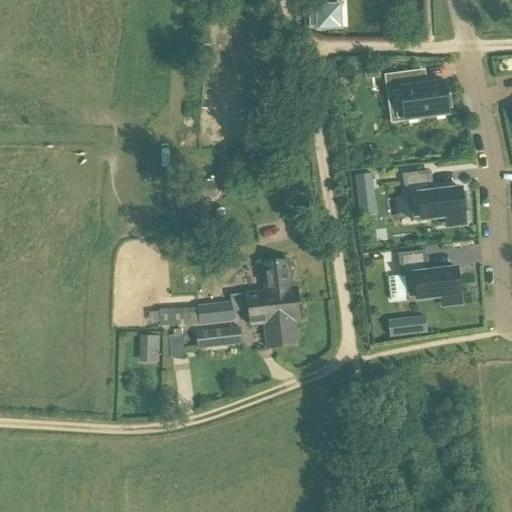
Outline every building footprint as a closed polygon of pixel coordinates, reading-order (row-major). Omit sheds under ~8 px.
[(317,31),(341,30),(341,6),(316,7),(316,10),(309,10),(310,27),(317,27),(317,31)] [(386,78),(388,91),(395,90),(399,122),(447,116),(447,111),(450,110),(449,97),(445,98),(444,85),(418,88),(416,75),(386,78)] [(465,224),(464,213),(468,213),(465,193),(462,193),(461,190),(432,193),(430,173),(404,176),(406,197),(409,197),(412,222),(446,218),(447,226),(465,224)] [(354,178),(357,203),(374,201),(371,176),(354,178)] [(212,182),(187,182),(188,200),(213,199),(212,182)] [(199,231),(199,206),(184,205),(183,231),(199,231)] [(442,298),(443,306),(461,303),(457,270),(428,273),(425,253),(399,256),(402,277),(405,276),(408,302),(442,298)] [(248,311),(298,306),(296,289),(289,290),(285,260),(261,263),(264,293),(232,297),(234,313),(248,311)] [(250,328),(265,326),(267,350),(297,347),(294,322),(300,322),(298,306),(248,311),(250,328)] [(424,316),(404,319),(407,335),(427,332),(424,316)] [(157,352),(160,330),(150,329),(147,351),(157,352)] [(202,333),(204,348),(237,345),(236,329),(202,333)]
